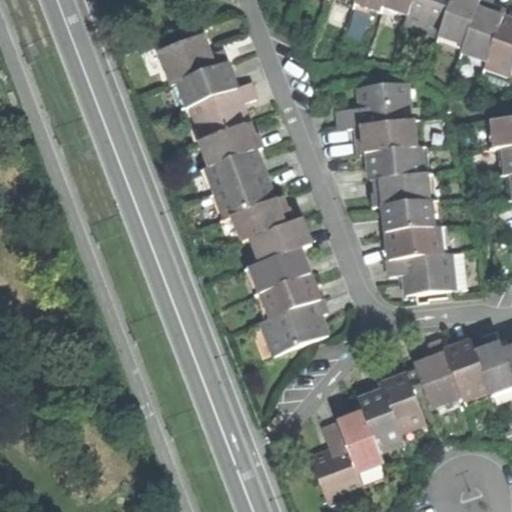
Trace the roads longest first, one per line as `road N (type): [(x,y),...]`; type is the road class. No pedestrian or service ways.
road 1 (tertiary): [(58,0),(240,469)]
road 2 (residential): [(250,0),(376,327)]
road 3 (residential): [(376,327),(273,444),(240,469)]
road 4 (residential): [(376,327),(511,311)]
